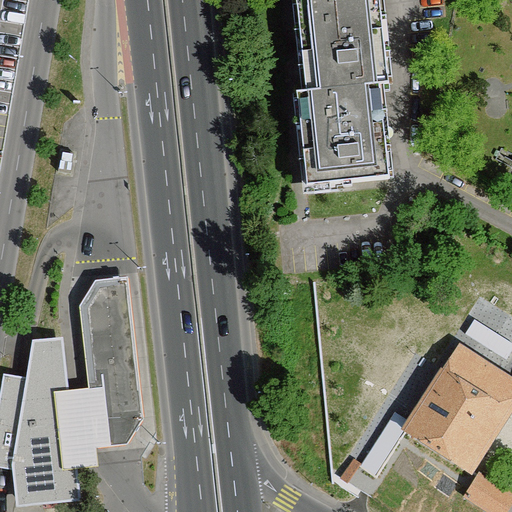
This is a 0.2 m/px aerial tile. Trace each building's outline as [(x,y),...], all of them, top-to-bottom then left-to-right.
[(297,2),(307,95),(381,87),(390,86),(380,0),(316,0),(306,1),(297,2)] [(298,96),(308,188),(391,180),(381,87),(307,95),(298,96)] [(73,389),(62,390),(70,468),(92,466),(100,465),(98,448),(122,445),(129,444),(145,419),(128,277),(110,279),(97,280),(82,305),(90,387),(73,389)] [(0,462),(19,466),(23,501),(73,495),(70,468),(62,390),(57,345),(40,347),(32,385),(8,381),(0,434),(0,462)] [(459,348),(405,432),(465,469),(503,412),(509,415),(511,411),(511,381),(509,380),(479,359),(459,348)] [(479,359),(509,380),(511,375),(511,366),(486,349),(479,359)] [(507,511),(511,504),(511,495),(480,476),(467,497),(490,511),(507,511)]
